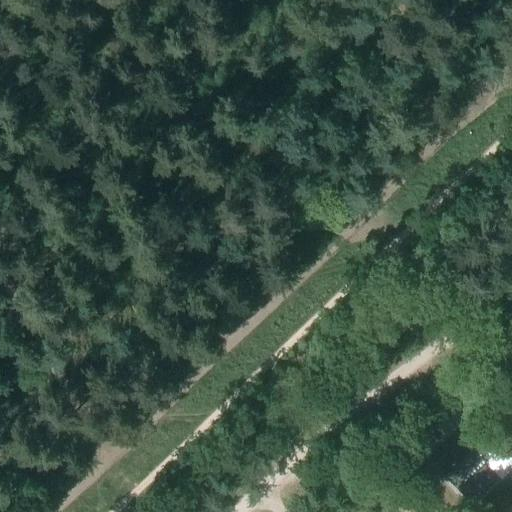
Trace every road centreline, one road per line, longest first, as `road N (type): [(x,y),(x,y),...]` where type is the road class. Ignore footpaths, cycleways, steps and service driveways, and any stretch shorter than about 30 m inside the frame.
road 1 (track): [(511,59),(100,454)]
road 2 (track): [(0,285),(100,454)]
